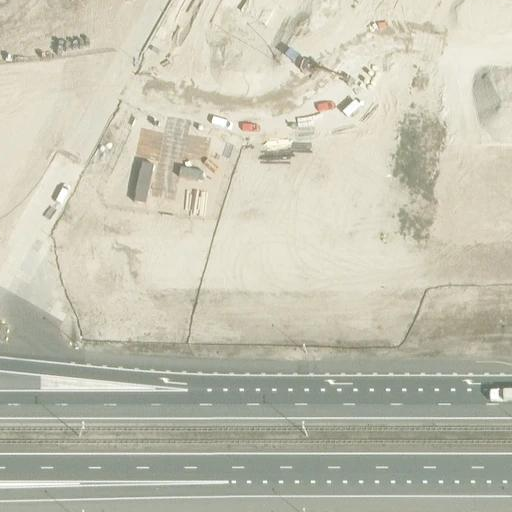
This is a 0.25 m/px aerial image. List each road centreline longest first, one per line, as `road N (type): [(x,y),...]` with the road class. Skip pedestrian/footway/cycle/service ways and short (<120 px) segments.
road 1 (trunk): [(511,404),(187,404)]
road 2 (trunk): [(227,467),(511,467)]
road 3 (trunk): [(0,493),(227,467)]
road 4 (trunk): [(0,467),(227,467)]
road 5 (trunk): [(187,404),(0,368)]
road 6 (trunk): [(187,404),(0,404)]
